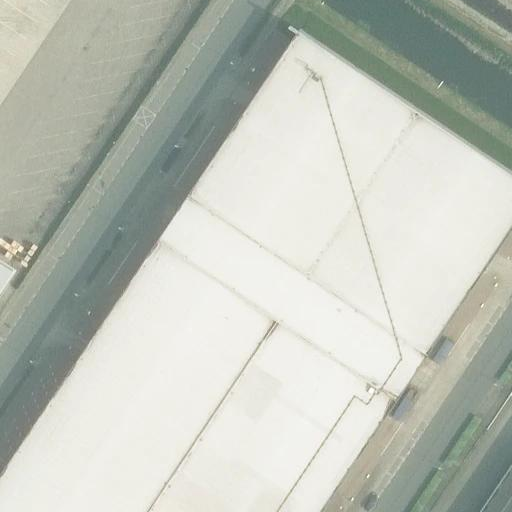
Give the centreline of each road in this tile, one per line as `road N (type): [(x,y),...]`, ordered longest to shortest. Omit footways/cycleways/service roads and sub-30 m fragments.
road 1 (unclassified): [(0,381),(252,0)]
road 2 (unclassified): [(511,331),(391,511)]
